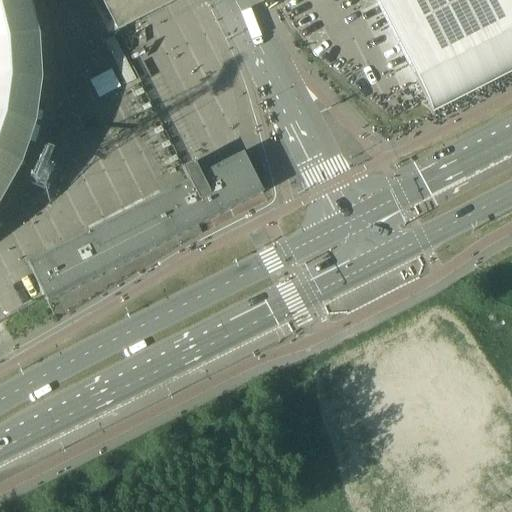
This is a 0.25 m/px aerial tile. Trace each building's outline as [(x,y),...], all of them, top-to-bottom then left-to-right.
[(0,0),(0,226),(6,219),(31,179),(48,132),(54,90),(52,44),(41,0),(0,0)] [(98,0),(107,15),(116,33),(180,0),(98,0)] [(511,0),(373,0),(430,109),(511,67),(511,0)] [(113,37),(103,42),(125,86),(135,80),(113,37)] [(98,95),(119,87),(113,71),(92,79),(98,95)] [(136,99),(144,95),(141,89),(133,93),(136,99)] [(143,113),(151,109),(148,104),(140,108),(143,113)] [(163,133),(160,127),(152,131),(155,137),(163,133)] [(170,147),(167,142),(160,146),(162,151),(170,147)] [(187,182),(92,230),(26,264),(47,304),(112,271),(262,194),(242,154),(199,176),(193,164),(181,170),(187,182)] [(177,161),(175,156),(167,160),(170,165),(177,161)]
